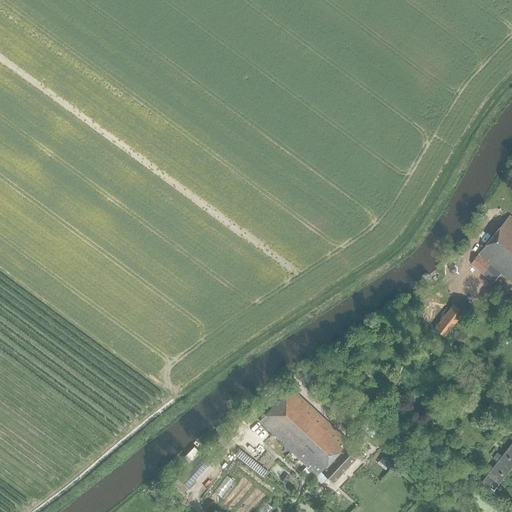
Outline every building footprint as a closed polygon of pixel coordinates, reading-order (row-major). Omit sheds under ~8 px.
[(486,281),(490,280),(496,273),(498,274),(500,272),(511,281),(511,217),(509,216),(470,264),(482,273),(482,274),(483,278),(486,281)] [(444,337),(463,312),(453,304),(433,329),(444,337)] [(309,466),(318,474),(320,471),(327,477),(333,483),(355,458),(343,447),(348,441),(290,388),(259,421),(308,467),(309,466)] [(481,390),(472,400),(481,407),(491,395),(484,389),(482,391),(481,390)] [(498,485),(511,466),(511,442),(501,456),(497,453),(493,458),(497,462),(486,475),(482,481),(489,486),(493,481),(498,485)] [(189,464),(177,478),(189,489),(196,482),(194,480),(211,462),(201,452),(200,453),(189,464)] [(390,463),(383,456),(378,463),(385,469),(390,463)] [(308,467),(306,466),(301,472),(310,481),(314,477),(306,469),(308,467)] [(318,474),(314,477),(321,483),(327,477),(320,471),(318,474)] [(279,479),(285,483),(290,477),(284,473),(279,479)] [(161,480),(157,486),(170,497),(175,491),(161,480)]
